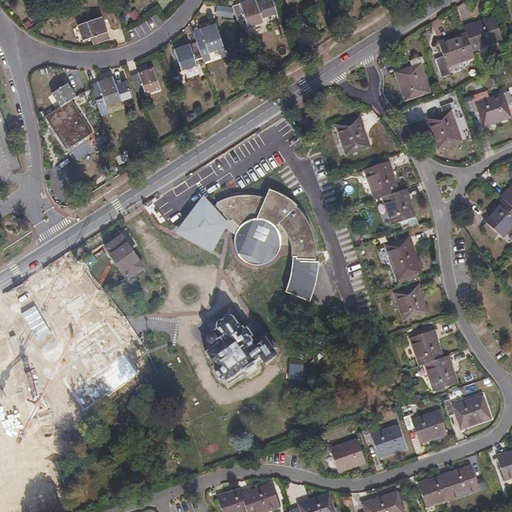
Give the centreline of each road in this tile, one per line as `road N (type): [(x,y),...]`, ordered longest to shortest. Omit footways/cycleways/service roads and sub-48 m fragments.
road 1 (unclassified): [(72,236),(442,0)]
road 2 (residential): [(6,52),(98,59),(135,50),(163,34),(193,0)]
road 3 (residential): [(6,52),(20,83),(31,192)]
